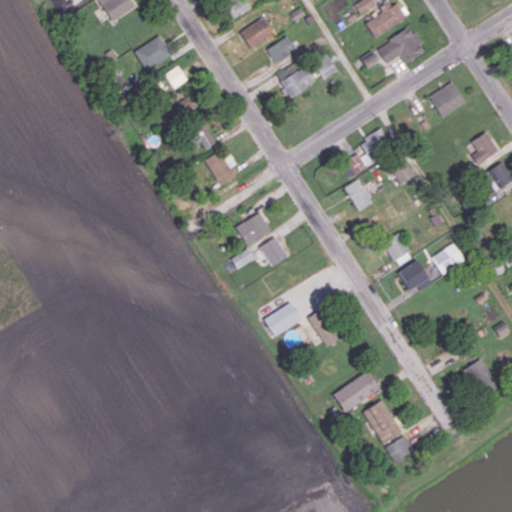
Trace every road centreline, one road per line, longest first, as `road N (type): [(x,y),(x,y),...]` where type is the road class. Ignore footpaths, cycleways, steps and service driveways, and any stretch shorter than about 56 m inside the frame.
road 1 (residential): [(445,416),(177,0)]
road 2 (residential): [(285,165),(511,13)]
road 3 (residential): [(437,0),(511,113)]
